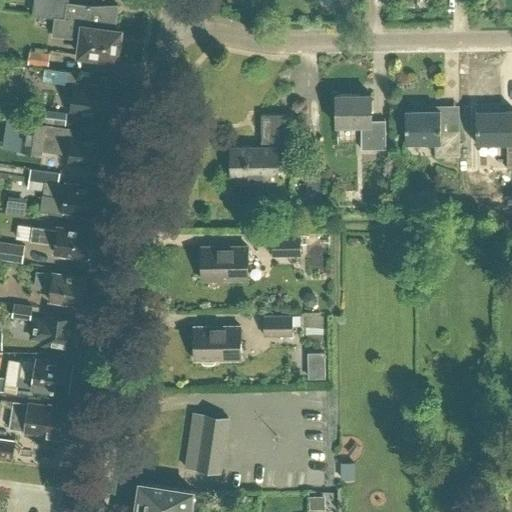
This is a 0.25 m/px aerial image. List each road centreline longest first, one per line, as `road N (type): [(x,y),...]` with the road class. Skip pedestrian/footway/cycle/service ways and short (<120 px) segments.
road 1 (residential): [(93,511),(169,26)]
road 2 (residential): [(511,41),(275,44),(169,26)]
